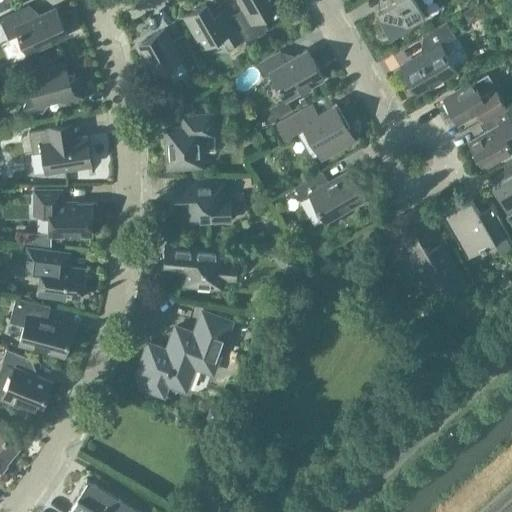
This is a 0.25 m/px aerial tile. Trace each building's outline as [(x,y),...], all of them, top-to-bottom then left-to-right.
[(232,15),(247,41),(268,28),(262,17),(280,7),(276,0),(238,0),(244,8),(232,15)] [(376,11),(390,35),(425,15),(416,0),(388,0),(390,3),(376,11)] [(184,15),(203,47),(224,35),(230,46),(241,39),(224,11),(214,17),(206,3),(184,15)] [(29,4),(0,17),(0,19),(9,39),(20,34),(28,53),(69,34),(56,7),(35,17),(29,4)] [(475,8),(465,14),(470,22),(480,16),(475,8)] [(431,49),(403,65),(418,92),(431,84),(432,84),(442,79),(442,78),(456,70),(441,45),(456,36),(447,21),(423,35),(431,49)] [(137,45),(154,74),(181,59),(186,67),(197,61),(182,35),(172,41),(165,29),(137,45)] [(280,50),(256,64),(263,76),(270,72),(286,99),(323,78),(307,49),(287,61),(280,50)] [(33,89),(24,105),(41,114),(50,98),(64,93),(67,103),(86,97),(79,76),(70,79),(65,63),(56,66),(54,59),(26,67),(29,75),(33,89)] [(479,123),(505,108),(507,107),(493,83),(480,91),(474,81),(444,99),(457,122),(473,112),(479,123)] [(309,93),(299,98),(303,104),(312,99),(309,93)] [(304,108),(278,123),(285,136),(304,125),(323,157),(354,139),(334,105),(310,118),(304,108)] [(479,123),(486,133),(469,143),(483,166),(511,148),(511,146),(506,135),(511,131),(511,119),(505,108),(479,123)] [(166,129),(169,167),(202,165),(200,135),(213,134),(211,114),(183,116),(184,128),(166,129)] [(75,137),(72,123),(29,130),(33,153),(43,151),(46,172),(91,165),(87,135),(75,137)] [(511,173),(492,185),(509,214),(511,212),(511,155),(506,159),(511,169),(511,173)] [(322,171),(295,187),(302,199),(310,195),(326,221),(365,198),(349,171),(329,183),(322,171)] [(175,184),(176,198),(185,198),(186,220),(230,219),(229,196),(223,196),(223,183),(208,183),(208,179),(185,179),(185,184),(175,184)] [(98,202),(62,203),(62,189),(34,189),(35,214),(49,214),(49,235),(92,234),(92,220),(98,220),(98,202)] [(491,205),(479,212),(471,198),(443,215),(467,257),(481,249),(482,250),(487,247),(486,246),(495,241),(501,252),(511,245),(511,240),(497,215),(491,205)] [(407,284),(413,280),(431,270),(446,297),(466,285),(441,243),(428,251),(416,230),(393,244),(400,257),(393,261),(407,284)] [(166,245),(164,268),(185,270),(184,284),(221,287),(222,277),(235,278),(236,261),(224,260),(225,250),(166,245)] [(26,262),(25,270),(40,272),(38,292),(81,298),(85,268),(69,266),(71,252),(57,250),(28,246),(26,262)] [(293,250),(278,248),(286,268),(300,263),(293,250)] [(478,293),(470,297),(476,309),(484,304),(478,293)] [(16,296),(10,320),(24,324),(20,341),(34,344),(33,347),(47,351),(48,348),(65,353),(72,326),(47,319),(50,305),(16,296)] [(194,365),(213,372),(231,321),(203,311),(194,333),(176,326),(168,350),(149,343),(138,371),(147,374),(143,386),(164,394),(168,382),(186,389),(194,365)] [(15,367),(2,398),(23,406),(24,405),(40,411),(52,381),(28,371),(33,358),(7,348),(2,362),(15,367)] [(0,470),(19,447),(0,430),(0,470)] [(140,511),(91,481),(83,495),(79,496),(70,511),(140,511)]
